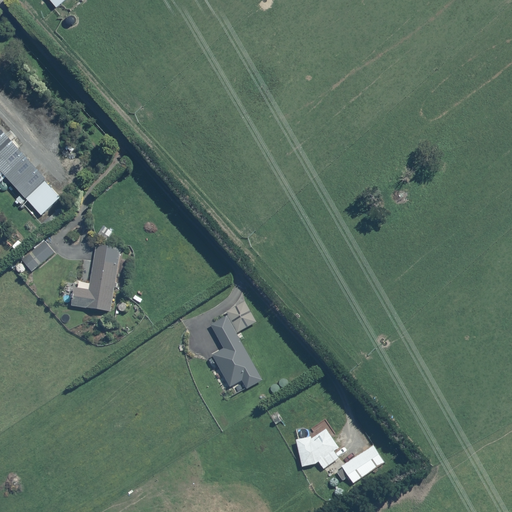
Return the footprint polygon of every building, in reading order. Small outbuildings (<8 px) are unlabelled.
[(0,170),(43,217),(63,199),(0,129),(0,170)] [(98,235),(106,242),(114,232),(106,226),(98,235)] [(22,261),(32,273),(56,254),(46,242),(22,261)] [(98,246),(91,290),(75,288),(72,307),(111,313),(115,288),(121,288),(127,250),(98,246)] [(227,313),(239,334),(257,324),(246,303),(227,313)] [(264,381),(240,339),(228,317),(211,327),(225,350),(213,357),(230,389),(240,383),(245,392),(264,381)] [(327,430),(313,440),(313,437),(298,441),(303,468),(316,465),(319,463),(325,471),(341,459),(335,452),(340,448),(327,430)] [(343,467),(344,469),(338,473),(344,481),(350,477),(355,485),(386,464),(374,446),(343,467)]
